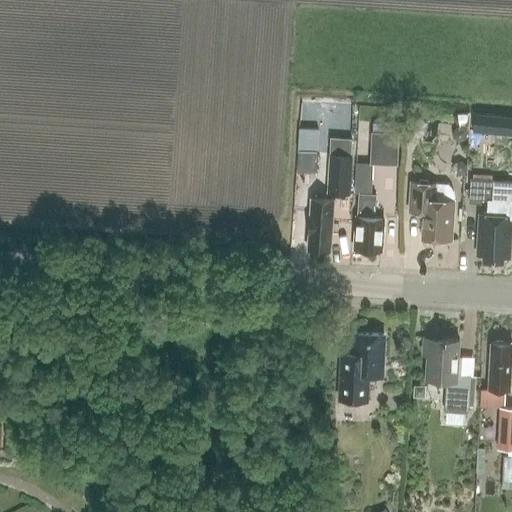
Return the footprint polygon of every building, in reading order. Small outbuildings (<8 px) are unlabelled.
[(511,116),(475,113),(473,132),(511,135),(511,116)] [(415,118),(411,135),(417,137),(421,136),(426,125),(422,119),(415,118)] [(373,122),(373,130),(393,131),(393,122),(373,122)] [(299,128),(298,150),(317,150),(318,128),(299,128)] [(370,131),(369,163),(396,164),(397,132),(370,131)] [(350,157),(351,157),(352,138),(331,137),(330,155),(350,157)] [(298,150),(298,161),(317,162),(317,150),(298,150)] [(347,194),(350,157),(330,155),(328,155),(326,193),(347,194)] [(503,256),(509,256),(511,218),(511,217),(511,180),(472,178),(470,202),(482,203),(482,199),(489,199),(488,215),(481,215),(479,253),(485,254),(485,259),(503,260),(503,256)] [(412,181),(411,211),(424,212),(423,237),(453,239),(456,197),(456,195),(455,192),(454,190),(452,187),(450,185),(448,183),(412,181)] [(356,249),(382,250),(384,217),(375,216),(377,194),(360,193),(356,249)] [(331,249),(335,199),(313,197),(309,248),(331,249)] [(382,376),(385,333),(356,331),(355,352),(341,351),(338,397),(368,399),(370,375),(382,376)] [(457,375),(459,339),(424,337),(423,354),(428,355),(426,378),(447,380),(445,410),(468,412),(470,375),(457,375)] [(511,343),(491,342),(489,389),(511,390),(511,375),(511,374),(511,343)] [(426,386),(415,385),(414,396),(425,397),(426,386)] [(511,448),(511,407),(500,407),(498,448),(509,449),(511,448)] [(511,480),(502,480),(502,488),(511,488),(511,480)]
